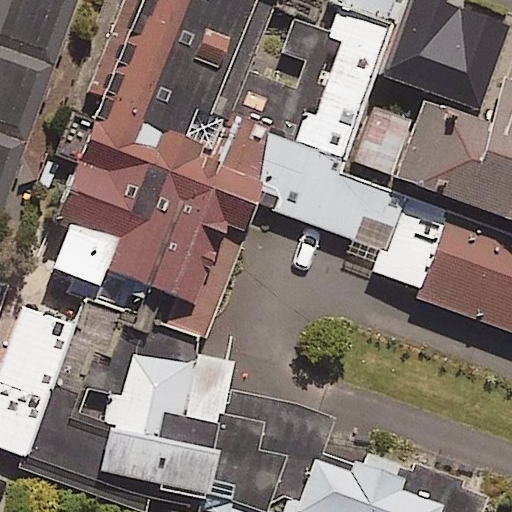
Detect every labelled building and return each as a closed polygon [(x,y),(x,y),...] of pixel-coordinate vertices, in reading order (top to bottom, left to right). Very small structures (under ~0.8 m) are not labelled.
[(85,0),(0,0),(0,211),(12,215),(85,0)] [(320,0),(130,0),(91,102),(231,158),(259,170),(273,132),(320,0)] [(509,26),(439,0),(410,0),(383,75),(477,110),(509,26)] [(231,158),(91,102),(27,268),(89,293),(199,336),(248,199),(259,170),(231,158)] [(417,122),(375,106),(354,162),(511,220),(511,134),(424,102),(417,122)] [(402,195),(273,132),(259,170),(248,199),(380,251),(402,195)] [(402,195),(380,251),(374,268),(389,274),(418,285),(447,212),(402,195)] [(511,239),(447,212),(418,285),(414,296),(511,332),(511,239)] [(19,465),(139,511),(300,511),(319,450),(333,418),(227,390),(243,353),(199,336),(89,293),(19,465)] [(0,447),(19,455),(69,322),(21,303),(0,357),(0,447)] [(300,511),(474,511),(478,498),(319,450),(300,511)]
